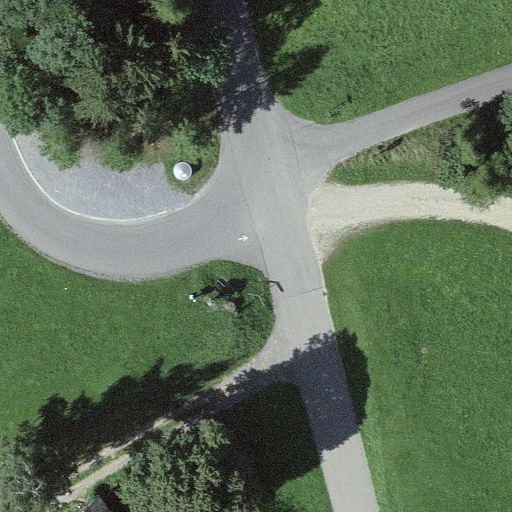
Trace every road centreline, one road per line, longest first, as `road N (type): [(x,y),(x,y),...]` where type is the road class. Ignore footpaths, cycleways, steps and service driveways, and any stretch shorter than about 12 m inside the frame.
road 1 (unclassified): [(0,153),(22,210),(111,256),(222,233),(272,193)]
road 2 (unclassified): [(272,193),(355,511)]
road 3 (track): [(312,341),(33,511)]
road 4 (unclassified): [(272,193),(322,146),(511,79)]
road 5 (track): [(272,193),(319,214),(429,191),(511,217)]
road 6 (unclassified): [(226,0),(272,193)]
